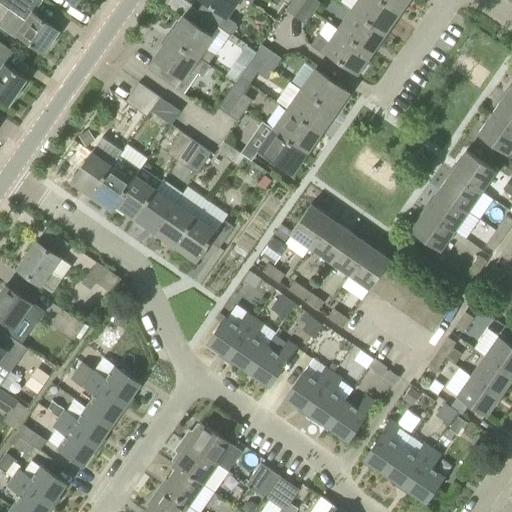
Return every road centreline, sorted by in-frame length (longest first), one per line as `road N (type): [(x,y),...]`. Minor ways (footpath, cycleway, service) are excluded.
road 1 (residential): [(197,369),(150,268),(5,164)]
road 2 (residential): [(378,511),(197,369)]
road 3 (unclassified): [(5,164),(124,0)]
road 4 (residential): [(100,511),(197,369)]
road 5 (residential): [(380,99),(451,0)]
